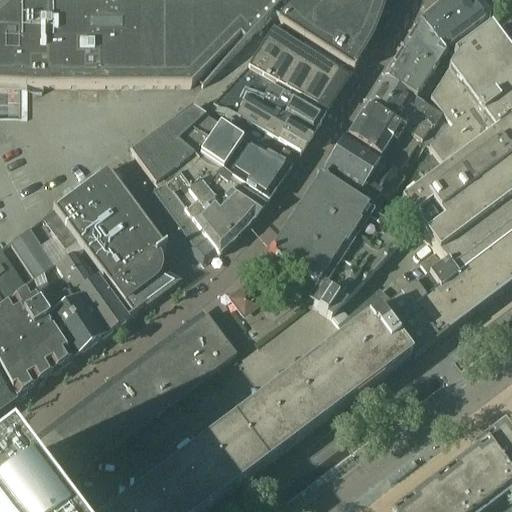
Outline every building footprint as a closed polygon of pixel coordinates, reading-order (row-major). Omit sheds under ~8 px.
[(0,0),(0,90),(21,91),(25,91),(190,91),(239,42),(245,48),(270,22),(277,27),(353,76),(355,72),(353,71),(355,69),(367,49),(376,27),(382,5),(382,4),(382,3),(382,2),(383,0),(382,0),(0,0)] [(418,27),(419,28),(430,43),(472,12),(463,0),(451,0),(437,11),(418,27)] [(472,12),(430,43),(441,57),(483,25),(481,22),(480,23),(472,12)] [(318,112),(326,118),(353,76),(277,27),(247,73),(286,95),(317,113),(318,112)] [(441,57),(430,43),(419,28),(401,56),(433,76),(435,74),(441,78),(449,67),(441,57)] [(511,70),(511,63),(489,33),(452,61),(455,64),(429,104),(442,122),(511,70)] [(424,91),(433,76),(401,56),(392,71),(424,91)] [(511,125),(511,70),(442,122),(450,133),(428,153),(445,176),(471,156),(511,125)] [(392,71),(383,85),(415,105),(424,91),(392,71)] [(247,73),(230,91),(213,109),(237,123),(229,136),(290,172),(299,159),(324,121),(295,104),(290,112),(287,111),(289,108),(282,103),(286,95),(247,73)] [(383,85),(366,112),(419,146),(428,153),(450,133),(442,122),(415,105),(383,85)] [(239,194),(241,190),(231,183),(220,174),(206,169),(177,145),(196,127),(205,120),(192,111),(130,156),(155,189),(167,180),(170,184),(178,177),(193,197),(178,209),(217,258),(218,260),(220,259),(233,246),(247,232),(264,211),(239,194)] [(366,112),(356,128),(346,143),(399,177),(409,162),(419,146),(366,112)] [(205,120),(196,127),(177,145),(206,169),(220,174),(231,183),(241,190),(267,207),(284,181),(291,172),(290,172),(229,136),(205,120)] [(511,125),(471,156),(485,175),(511,164),(511,125)] [(399,177),(346,143),(333,164),(385,197),(399,177)] [(511,164),(485,175),(471,156),(445,176),(400,210),(444,270),(434,260),(420,270),(428,281),(401,300),(436,347),(511,290),(511,164)] [(386,198),(385,197),(333,164),(324,177),(345,190),(344,192),(356,200),(353,204),(374,217),(386,198)] [(172,288),(171,287),(157,280),(156,260),(165,253),(106,174),(54,212),(53,211),(52,212),(132,319),(172,290),(172,289),(172,288)] [(178,177),(170,184),(158,194),(159,195),(156,197),(195,249),(190,253),(202,269),(217,258),(178,209),(193,197),(178,177)] [(321,185),(316,192),(306,208),(305,208),(304,208),(304,209),(304,210),(305,210),(289,233),(288,233),(287,233),(287,234),(288,235),(272,260),(291,273),(291,274),(292,275),(293,275),(294,278),(296,282),(297,285),(300,287),(302,290),(304,293),(309,296),(318,302),(312,310),(329,322),(330,322),(408,240),(323,185),(323,184),(322,183),(321,183),(321,184),(320,184),(321,184),(321,185)] [(29,232),(19,240),(44,276),(54,269),(36,242),(29,232)] [(33,283),(44,276),(19,240),(9,247),(33,283)] [(0,382),(13,407),(15,406),(73,363),(48,326),(0,254),(0,382)] [(78,305),(103,341),(127,323),(96,282),(95,283),(77,257),(56,271),(79,305),(78,305)] [(88,352),(103,341),(78,305),(72,309),(56,285),(47,291),(88,352)] [(73,363),(88,352),(47,291),(38,297),(54,321),(48,326),(73,363)] [(256,308),(244,292),(231,302),(244,318),(256,308)] [(378,320),(392,339),(402,332),(401,331),(400,328),(398,324),(397,325),(388,312),(378,320)] [(216,511),(411,366),(411,367),(412,366),(377,318),(118,511),(216,511)] [(206,321),(174,345),(204,383),(235,359),(212,329),(206,321)] [(402,330),(401,331),(402,332),(392,339),(402,352),(412,344),(402,330)] [(174,345),(143,368),(172,407),(204,383),(174,345)] [(172,407),(143,368),(112,392),(141,430),(172,407)] [(0,416),(13,407),(0,382),(0,416)] [(110,453),(141,430),(112,392),(81,415),(110,453)] [(79,477),(110,453),(81,415),(50,439),(79,477)] [(489,511),(511,492),(511,442),(502,430),(469,454),(473,459),(402,511),(489,511)] [(47,501),(79,477),(50,439),(18,462),(24,470),(23,470),(47,501)] [(33,511),(14,486),(5,475),(0,479),(0,511),(33,511)] [(511,511),(511,492),(489,511),(511,511)]
